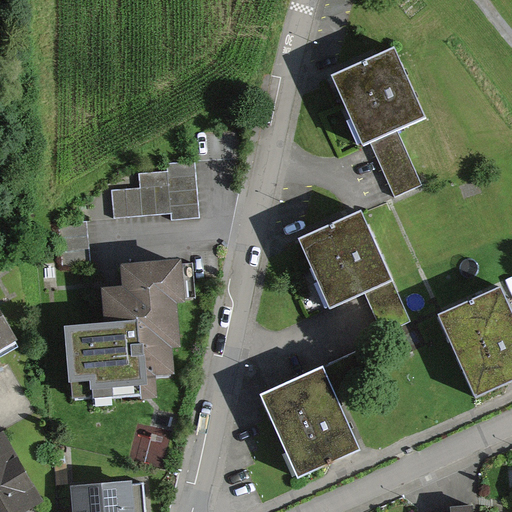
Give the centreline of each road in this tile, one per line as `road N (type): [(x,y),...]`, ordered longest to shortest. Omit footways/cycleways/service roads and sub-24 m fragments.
road 1 (residential): [(192,511),(309,0)]
road 2 (residential): [(315,511),(511,423)]
